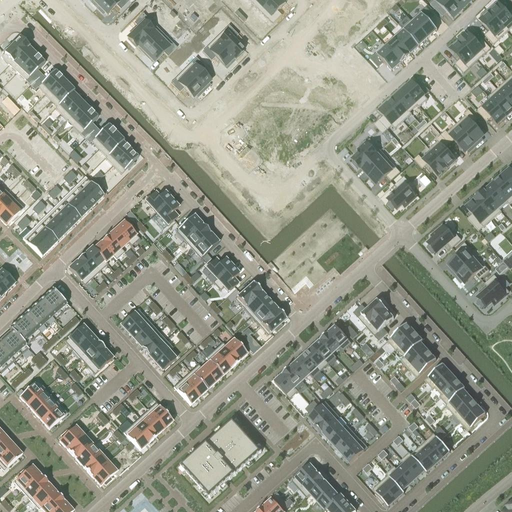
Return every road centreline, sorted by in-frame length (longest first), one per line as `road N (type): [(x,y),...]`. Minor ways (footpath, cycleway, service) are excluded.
road 1 (residential): [(364,269),(493,415),(394,511)]
road 2 (residential): [(0,40),(18,22),(160,166)]
road 3 (residential): [(323,152),(483,0)]
road 4 (residential): [(160,166),(301,325)]
road 5 (residential): [(52,270),(192,424)]
road 6 (residential): [(375,511),(315,445),(240,511)]
road 7 (residential): [(192,121),(266,200),(323,152)]
road 8 (residential): [(72,0),(192,121)]
road 9 (residential): [(192,121),(307,6)]
road 10 (residential): [(401,235),(485,327),(510,305)]
road 11 (residential): [(52,270),(160,166)]
road 12 (residential): [(401,235),(511,136)]
road 13 (residential): [(192,424),(301,325)]
road 14 (residential): [(95,511),(192,424)]
